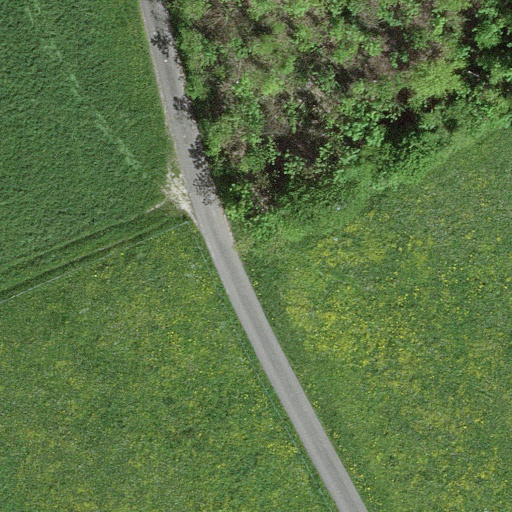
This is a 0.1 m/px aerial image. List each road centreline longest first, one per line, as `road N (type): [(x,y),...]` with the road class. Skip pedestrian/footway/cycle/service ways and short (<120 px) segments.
road 1 (residential): [(356,511),(244,310),(210,217)]
road 2 (track): [(210,217),(151,0)]
